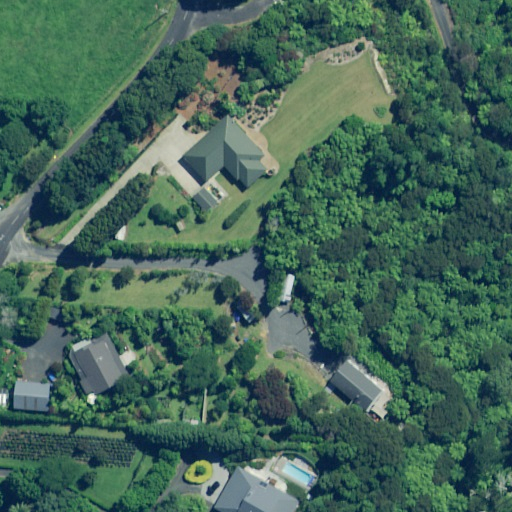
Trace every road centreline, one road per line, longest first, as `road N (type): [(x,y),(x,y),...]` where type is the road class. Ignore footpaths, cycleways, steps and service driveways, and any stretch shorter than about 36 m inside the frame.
road 1 (unclassified): [(0,243),(174,33),(187,0)]
road 2 (unknown): [(432,0),(475,117),(511,136)]
